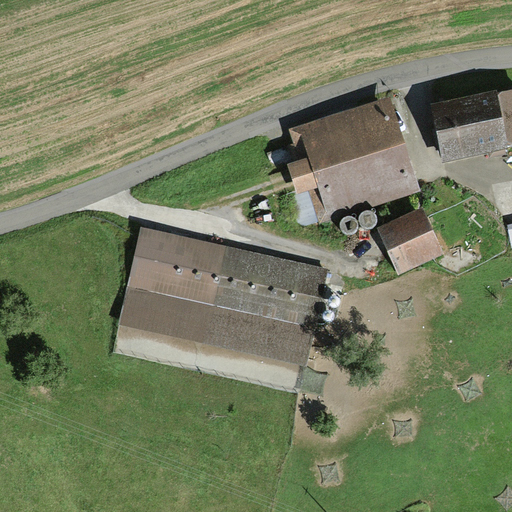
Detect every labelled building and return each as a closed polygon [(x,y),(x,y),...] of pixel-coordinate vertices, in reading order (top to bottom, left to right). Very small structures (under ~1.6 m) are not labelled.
[(497,95),(431,109),(443,166),(509,152),(509,149),(511,148),(511,94),(498,98),(497,95)] [(389,99),(290,132),(301,166),(288,170),(298,200),(318,193),(329,224),(421,194),(389,99)] [(444,257),(423,211),(377,231),(397,277),(444,257)] [(140,230),(119,328),(307,369),(329,271),(140,230)] [(397,277),(375,270),(370,284),(392,292),(397,277)]
